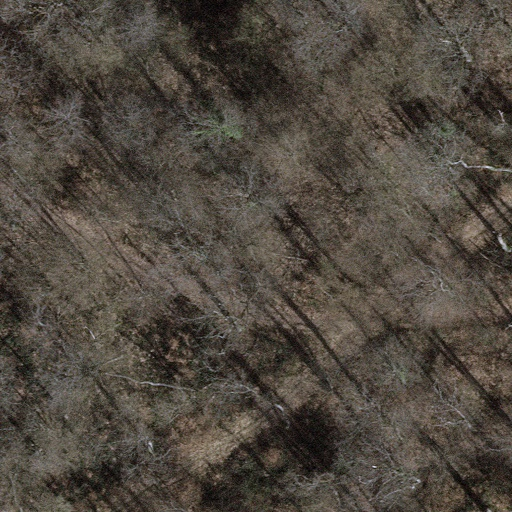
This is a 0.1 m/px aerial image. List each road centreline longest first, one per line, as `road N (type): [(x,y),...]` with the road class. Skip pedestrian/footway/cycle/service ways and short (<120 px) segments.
road 1 (track): [(511,148),(58,511)]
road 2 (track): [(290,325),(134,226),(0,160)]
